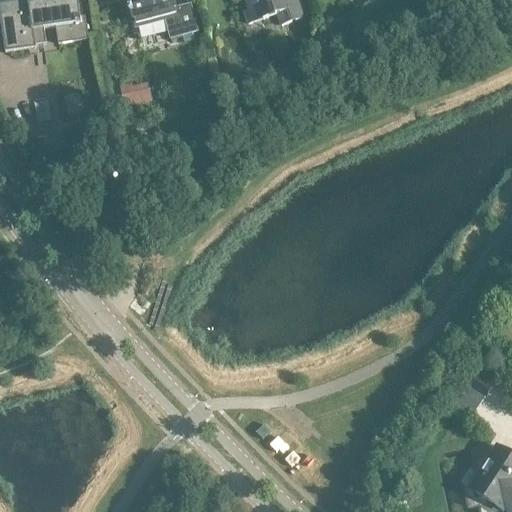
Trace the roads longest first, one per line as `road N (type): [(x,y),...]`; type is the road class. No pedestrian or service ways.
road 1 (unclassified): [(318,511),(109,322),(0,160)]
road 2 (unclassified): [(0,202),(93,331),(183,429),(275,511)]
